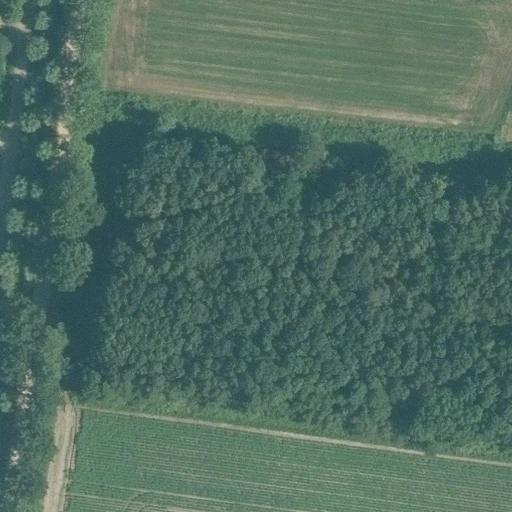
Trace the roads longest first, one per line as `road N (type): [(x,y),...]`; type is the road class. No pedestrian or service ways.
road 1 (track): [(18,511),(78,0)]
road 2 (unclassified): [(0,279),(37,0)]
